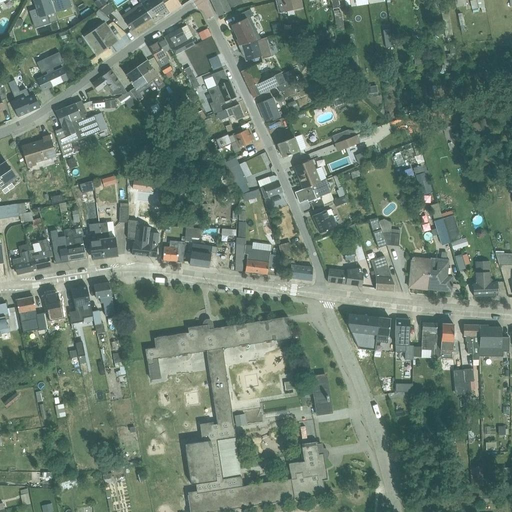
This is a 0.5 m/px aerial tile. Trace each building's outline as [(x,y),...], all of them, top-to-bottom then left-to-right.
[(49,23),(57,21),(50,0),(33,0),(38,16),(32,18),(34,26),(46,22),(44,15),(47,14),(49,23)] [(74,15),(68,0),(50,0),(57,21),(74,15)] [(98,9),(105,3),(107,1),(105,0),(102,0),(103,0),(102,0),(97,0),(94,3),(98,9)] [(142,5),(141,3),(140,4),(137,0),(135,0),(124,8),(127,12),(121,16),(131,31),(151,18),(142,5)] [(148,0),(142,5),(151,18),(166,8),(163,4),(168,0),(148,0)] [(242,3),(240,0),(210,0),(218,17),(231,11),(230,9),(242,3)] [(274,0),(278,13),(302,8),(299,0),(274,0)] [(330,0),(333,9),(339,7),(337,0),(330,0)] [(446,37),(447,37),(447,41),(453,40),(448,11),(447,11),(445,0),(439,0),(442,20),(443,20),(446,37)] [(454,0),(457,14),(465,13),(465,12),(467,12),(466,6),(465,1),(467,0),(466,0),(454,0)] [(469,0),(472,10),(481,8),(482,13),(486,13),(483,0),(469,0)] [(108,3),(100,11),(106,16),(113,8),(108,3)] [(94,13),(101,21),(106,16),(100,11),(98,9),(94,13)] [(239,46),(260,40),(250,17),(253,16),(250,10),(236,16),(238,22),(231,26),(231,27),(231,29),(232,32),(234,33),(237,39),(236,40),(239,46)] [(335,14),(334,14),(334,16),(331,17),(333,25),(335,24),(337,31),(344,29),(341,13),(339,13),(338,11),(334,11),(335,14)] [(458,15),(461,33),(465,32),(466,31),(466,29),(464,30),(464,26),(465,26),(465,24),(463,24),(461,14),(458,15)] [(104,23),(84,37),(97,55),(117,41),(104,23)] [(280,24),(271,26),(273,34),(281,33),(280,24)] [(175,55),(194,45),(191,38),(192,37),(186,26),(164,38),(165,40),(171,49),(175,55)] [(67,31),(58,34),(60,40),(69,38),(67,31)] [(208,31),(199,35),(201,41),(210,36),(208,31)] [(261,59),(270,56),(270,54),(266,39),(266,38),(260,40),(239,46),(245,61),(260,57),(261,59)] [(164,53),(171,49),(165,40),(158,43),(158,42),(149,47),(164,74),(171,70),(168,63),(169,63),(164,53)] [(450,55),(447,55),(447,59),(450,59),(450,62),(450,66),(457,65),(456,62),(455,62),(453,43),(450,43),(450,49),(450,55)] [(47,74),(36,79),(42,92),(68,80),(62,67),(54,71),(52,68),(63,63),(59,53),(37,63),(42,73),(46,71),(47,74)] [(217,55),(210,58),(215,69),(222,66),(217,55)] [(423,55),(414,56),(415,67),(422,66),(422,65),(424,65),(423,55)] [(149,87),(151,90),(156,86),(158,90),(165,86),(158,76),(157,76),(147,61),(136,68),(149,87)] [(253,98),(254,97),(277,86),(279,91),(297,83),(295,77),(292,70),(282,75),(281,73),(272,77),(269,69),(259,74),(255,65),(241,71),(241,72),(253,98)] [(139,93),(149,87),(136,68),(126,76),(134,88),(129,91),(134,97),(137,102),(143,98),(139,93)] [(110,70),(92,84),(98,93),(103,88),(107,93),(109,91),(112,95),(121,94),(122,95),(123,96),(127,93),(110,70)] [(212,75),(216,87),(228,82),(223,70),(212,75)] [(357,84),(359,91),(363,91),(360,71),(352,72),(354,85),(357,84)] [(216,87),(208,90),(212,103),(209,104),(214,114),(222,110),(219,103),(236,97),(229,81),(228,82),(216,87)] [(25,97),(29,94),(27,89),(20,93),(16,85),(9,87),(10,89),(8,91),(6,91),(7,95),(8,97),(13,95),(15,100),(12,102),(18,117),(31,111),(25,97)] [(281,91),(285,99),(296,94),(292,86),(281,91)] [(134,97),(129,91),(127,93),(123,96),(122,95),(117,99),(121,104),(134,97)] [(187,95),(192,103),(198,100),(194,92),(187,95)] [(29,94),(25,97),(31,111),(39,108),(35,97),(31,99),(29,94)] [(356,99),(352,95),(347,100),(352,104),(356,99)] [(279,112),(275,103),(272,98),(257,104),(264,122),(265,122),(272,119),(272,121),(281,117),(279,115),(282,114),(281,111),(279,112)] [(65,108),(78,140),(107,128),(101,113),(86,119),(84,115),(87,113),(81,101),(65,108)] [(295,101),(287,104),(292,114),(299,111),(295,101)] [(217,114),(218,114),(215,115),(217,119),(219,118),(220,121),(229,118),(231,123),(244,118),(239,105),(217,114)] [(421,105),(404,108),(404,114),(413,113),(413,111),(421,110),(421,105)] [(64,158),(73,155),(69,144),(78,140),(65,108),(55,112),(62,128),(56,131),(64,158)] [(195,125),(206,119),(201,111),(190,117),(195,125)] [(489,125),(487,118),(472,123),(477,137),(495,131),(493,124),(489,125)] [(233,130),(231,124),(225,126),(227,132),(233,130)] [(280,124),(269,124),(269,132),(280,133),(280,124)] [(227,135),(216,140),(219,149),(231,144),(234,150),(238,148),(252,142),(251,141),(253,140),(251,135),(249,136),(246,130),(241,132),(240,131),(228,137),(227,135)] [(335,144),(351,138),(348,130),(332,136),(335,144)] [(335,144),(334,145),(337,152),(371,139),(368,131),(351,138),(335,144)] [(43,140),(21,146),(27,168),(36,165),(36,163),(56,157),(50,135),(42,137),(43,140)] [(301,135),(277,144),(282,158),(304,150),(305,147),(301,135)] [(419,145),(413,146),(416,157),(421,155),(419,145)] [(354,158),(356,165),(366,162),(363,154),(354,158)] [(77,166),(75,158),(67,161),(69,169),(77,166)] [(236,158),(224,164),(227,169),(229,168),(238,164),(236,158)] [(326,180),(321,167),(316,170),(312,160),(294,167),(303,189),(326,180)] [(0,187),(4,193),(13,187),(11,183),(17,179),(15,177),(16,177),(5,162),(4,163),(3,161),(0,163),(0,187)] [(239,165),(238,164),(229,168),(238,187),(239,187),(242,194),(249,191),(245,184),(247,183),(245,178),(251,175),(245,162),(239,165)] [(430,194),(423,165),(412,167),(419,196),(430,194)] [(348,174),(341,176),(343,182),(351,179),(348,174)] [(337,189),(342,187),(338,175),(333,177),(337,189)] [(271,183),(269,177),(257,182),(260,190),(264,199),(267,197),(268,198),(283,192),(278,181),(271,183)] [(303,189),(295,192),(299,203),(307,200),(308,202),(330,192),(326,180),(303,189)] [(95,191),(93,182),(79,185),(82,194),(95,191)] [(337,192),(339,198),(345,196),(342,187),(337,189),(338,192),(337,192)] [(258,189),(241,195),(243,201),(260,196),(258,189)] [(64,202),(63,195),(51,198),(52,205),(64,202)] [(332,201),(329,195),(310,203),(313,209),(332,201)] [(431,202),(429,195),(421,196),(423,204),(431,202)] [(339,198),(333,201),(335,207),(347,202),(345,196),(339,198)] [(402,197),(398,201),(403,207),(408,204),(402,197)] [(34,198),(34,206),(43,207),(43,199),(34,198)] [(43,225),(41,218),(33,221),(31,212),(26,213),(24,203),(17,204),(19,217),(20,216),(21,223),(31,221),(33,228),(43,225)] [(65,203),(59,204),(61,212),(67,211),(65,203)] [(0,219),(19,217),(17,204),(0,206),(0,219)] [(119,223),(128,223),(128,221),(128,204),(120,204),(120,208),(119,208),(119,223)] [(261,221),(266,237),(273,234),(264,204),(260,206),(264,220),(261,221)] [(437,204),(430,206),(442,245),(450,243),(442,219),(437,204)] [(51,224),(47,206),(38,208),(41,218),(43,225),(43,226),(51,224)] [(326,211),(312,217),(319,233),(336,226),(332,216),(333,216),(331,209),(326,211)] [(454,216),(442,219),(450,243),(461,239),(454,216)] [(210,219),(202,218),(202,227),(209,228),(210,219)] [(378,248),(386,245),(378,222),(377,218),(369,221),(378,248)] [(398,246),(400,231),(391,230),(391,223),(383,220),(378,222),(386,245),(398,246)] [(157,246),(159,234),(150,233),(150,228),(137,226),(137,222),(128,221),(128,223),(127,239),(128,239),(135,240),(134,242),(133,242),(132,255),(156,258),(157,246)] [(104,257),(117,256),(113,222),(100,224),(104,257)] [(91,259),(104,257),(100,224),(89,225),(90,235),(85,236),(84,236),(84,237),(86,250),(87,249),(90,249),(91,259)] [(84,237),(84,236),(81,228),(70,230),(70,229),(63,230),(68,261),(85,259),(82,238),(84,237)] [(202,229),(185,228),(185,235),(184,241),(191,242),(191,238),(201,239),(202,229)] [(68,261),(63,230),(51,232),(56,264),(68,261)] [(36,271),(51,267),(49,258),(53,257),(47,239),(38,242),(41,251),(34,253),(34,250),(31,251),(29,251),(31,260),(33,259),(35,268),(36,271)] [(183,263),(184,243),(170,241),(169,244),(164,244),(163,261),(177,262),(183,263)] [(245,245),(245,243),(236,242),(234,271),(242,272),(244,254),(245,245)] [(245,272),(267,275),(271,245),(252,243),(252,246),(245,245),(244,254),(247,255),(245,272)] [(289,243),(278,246),(282,260),(293,257),(289,243)] [(192,244),(189,265),(208,267),(210,253),(216,254),(217,248),(192,244)] [(31,260),(29,251),(28,245),(26,245),(18,247),(21,258),(12,260),(13,262),(10,263),(12,270),(16,269),(17,275),(33,271),(32,268),(35,268),(33,259),(31,260)] [(353,250),(343,251),(345,261),(348,260),(355,259),(353,250)] [(466,253),(454,256),(457,269),(470,266),(466,253)] [(511,263),(511,254),(495,254),(499,265),(499,266),(511,266),(511,263)] [(394,291),(391,277),(384,256),(371,261),(375,277),(375,290),(394,291)] [(427,290),(430,259),(412,257),(409,288),(427,290)] [(430,259),(427,290),(451,292),(452,287),(453,277),(447,276),(449,259),(437,258),(437,259),(430,258),(430,259)] [(311,281),(312,268),(294,266),(294,261),(286,260),(285,273),(290,274),(289,278),(311,281)] [(476,283),(473,283),(473,297),(498,296),(497,282),(490,282),(489,262),(475,262),(476,283)] [(356,286),(362,287),(363,273),(361,273),(361,268),(347,270),(346,272),(329,269),(328,274),(327,282),(356,286)] [(114,314),(109,283),(93,285),(96,299),(100,298),(101,304),(103,303),(105,316),(114,314)] [(87,286),(71,289),(75,311),(69,313),(70,317),(71,324),(84,322),(83,318),(92,317),(92,312),(87,286)] [(56,293),(56,292),(49,294),(50,295),(44,296),(47,313),(44,313),(44,314),(47,329),(49,336),(56,335),(55,331),(56,331),(54,319),(63,317),(62,311),(62,310),(60,301),(59,301),(57,293),(56,293)] [(36,315),(33,297),(16,300),(19,314),(20,313),(23,332),(39,329),(39,330),(47,329),(44,314),(36,315)] [(0,336),(1,337),(0,334),(8,333),(9,332),(8,324),(7,325),(6,320),(9,319),(6,303),(0,304),(0,336)] [(92,317),(96,335),(105,333),(103,323),(101,324),(98,311),(92,312),(92,317)] [(71,324),(70,317),(63,318),(64,323),(59,324),(61,332),(72,330),(71,324)] [(222,348),(291,338),(288,317),(215,328),(214,322),(211,319),(208,319),(204,321),(203,326),(187,328),(188,333),(159,337),(160,347),(145,349),(150,380),(161,379),(158,358),(206,351),(217,423),(217,424),(213,425),(213,422),(199,425),(202,442),(185,445),(186,449),(185,449),(190,480),(191,485),(196,484),(196,491),(188,493),(188,495),(187,495),(189,511),(209,511),(324,494),(322,480),(327,480),(323,454),(318,454),(317,443),(301,445),(303,460),(304,460),(304,462),(298,463),(298,462),(288,464),(290,474),(291,479),(285,480),(246,486),(242,487),(242,485),(243,485),(241,479),(234,435),(235,435),(234,429),(233,429),(231,412),(231,410),(222,350),(222,348)] [(387,343),(390,319),(378,317),(377,325),(352,323),(352,342),(375,343),(375,342),(387,343)] [(408,346),(409,320),(395,320),(395,351),(400,351),(400,346),(406,346),(405,359),(412,360),(413,346),(408,346)] [(421,358),(440,358),(441,331),(436,331),(437,324),(422,323),(421,358)] [(453,343),(453,325),(442,324),(441,331),(440,358),(440,364),(446,364),(447,358),(448,358),(448,342),(453,343)] [(479,357),(479,326),(464,325),(463,337),(465,337),(465,342),(467,342),(467,348),(468,348),(468,354),(472,354),(473,360),(479,360),(479,357)] [(508,352),(509,337),(501,337),(501,328),(487,327),(487,326),(479,326),(479,357),(503,357),(503,352),(508,352)] [(77,357),(79,364),(86,362),(84,355),(85,355),(82,342),(74,343),(77,357)] [(394,351),(380,350),(379,356),(393,358),(394,351)] [(122,353),(113,355),(115,368),(124,367),(122,353)] [(79,368),(78,362),(67,364),(69,370),(79,368)] [(473,370),(462,369),(463,382),(464,395),(471,394),(470,382),(474,382),(473,370)] [(126,374),(117,376),(117,380),(118,380),(119,384),(127,383),(126,374)] [(325,375),(310,378),(316,415),(331,412),(325,375)] [(295,381),(284,383),(285,390),(296,389),(295,381)] [(412,392),(412,384),(395,383),(394,391),(412,392)] [(19,397),(16,393),(3,403),(6,407),(19,397)] [(63,404),(55,406),(57,418),(66,416),(63,404)] [(234,415),(236,427),(247,425),(245,413),(234,415)] [(498,426),(497,435),(504,436),(505,426),(498,426)] [(511,479),(511,478),(511,468),(499,468),(499,480),(511,479)] [(113,479),(111,471),(102,473),(105,482),(113,479)] [(51,488),(51,472),(42,472),(42,487),(51,488)] [(53,482),(56,494),(81,485),(77,475),(53,482)] [(27,489),(20,491),(21,495),(20,495),(23,505),(30,504),(27,489)] [(449,511),(466,511),(467,501),(450,500),(449,511)] [(51,502),(41,505),(43,511),(49,511),(53,511),(51,502)]
